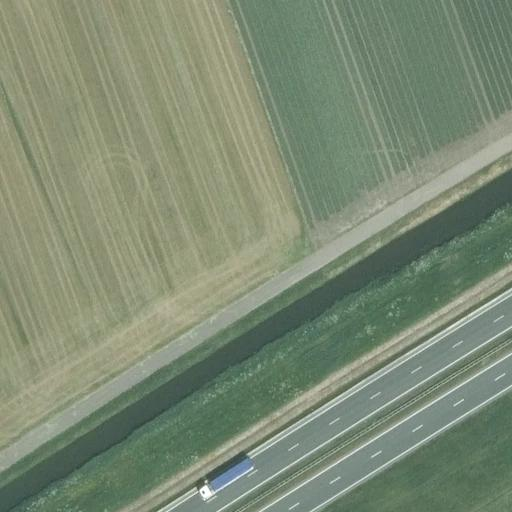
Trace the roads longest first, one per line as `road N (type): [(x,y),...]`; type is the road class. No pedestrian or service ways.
road 1 (trunk): [(511,311),(191,511)]
road 2 (trunk): [(286,511),(511,371)]
